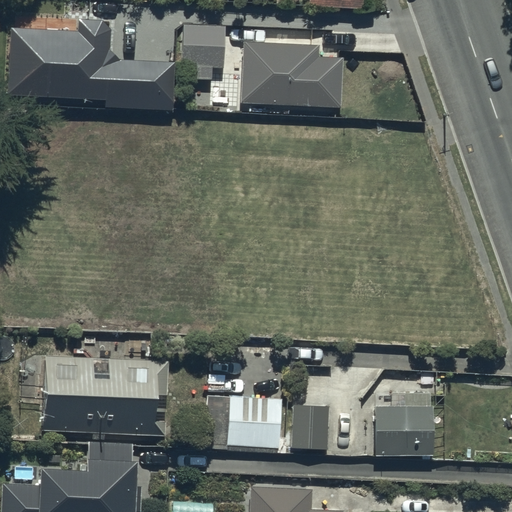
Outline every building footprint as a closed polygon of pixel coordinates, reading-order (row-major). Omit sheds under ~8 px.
[(81,28),(11,24),(7,92),(106,98),(105,105),(172,109),(175,59),(111,55),(113,20),(81,18),(81,28)] [(226,29),(183,28),(182,67),(225,68),(226,29)] [(321,43),(244,40),(241,102),(342,107),(344,56),(320,55),(321,43)] [(169,360),(43,353),(39,430),(165,436),(169,360)] [(403,402),(374,402),(375,454),(435,453),(434,391),(403,391),(403,402)] [(281,397),(230,395),(228,447),(279,448),(281,397)] [(331,407),(290,406),(289,449),(330,450),(331,407)] [(42,484),(3,482),(1,511),(137,511),(141,458),(133,458),(133,443),(90,441),(89,467),(43,465),(42,484)] [(313,486),(252,483),(250,511),(344,511),(344,510),(312,508),(313,486)]
